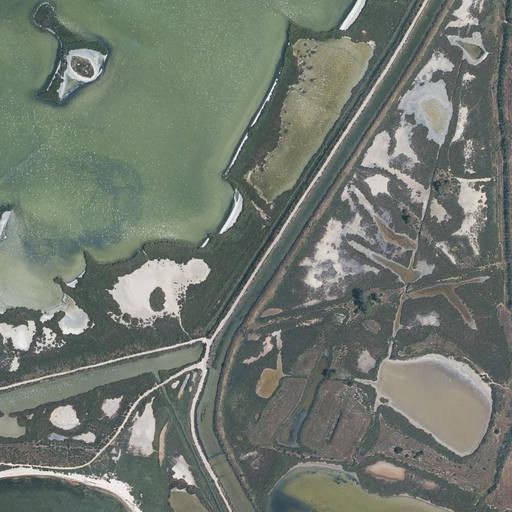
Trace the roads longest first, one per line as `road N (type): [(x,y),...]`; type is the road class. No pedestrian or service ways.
road 1 (track): [(210,341),(432,0)]
road 2 (track): [(0,465),(88,464),(140,397),(203,365)]
road 3 (track): [(227,511),(196,447),(210,341)]
